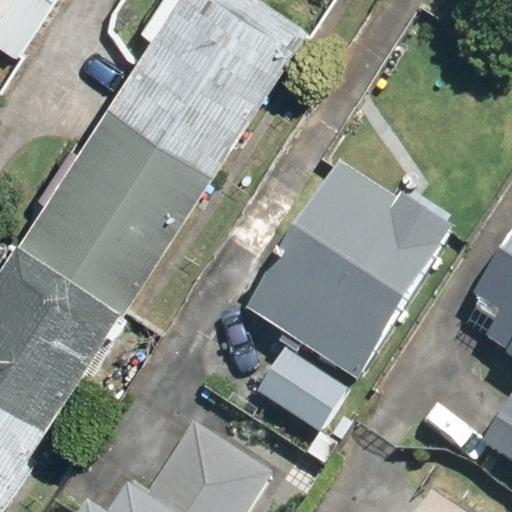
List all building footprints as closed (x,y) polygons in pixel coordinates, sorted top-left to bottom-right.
[(0,0),(0,35),(28,52),(62,0),(0,0)] [(11,511),(323,20),(291,0),(186,0),(0,295),(0,511),(11,511)] [(410,200),(355,165),(263,307),(373,377),(470,226),(415,191),(410,200)] [(511,259),(472,324),(511,348),(511,259)] [(360,391),(294,349),(268,391),(334,432),(360,391)] [(511,411),(493,443),(511,454),(511,411)] [(254,511),(280,471),(208,428),(166,497),(146,485),(129,511),(124,511),(109,502),(102,511),(254,511)] [(482,511),(444,488),(429,511),(482,511)]
